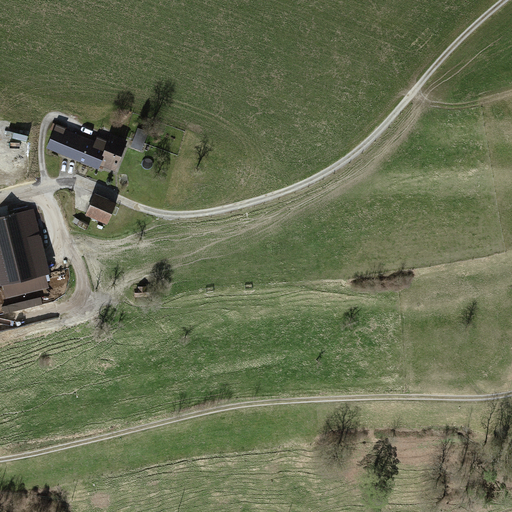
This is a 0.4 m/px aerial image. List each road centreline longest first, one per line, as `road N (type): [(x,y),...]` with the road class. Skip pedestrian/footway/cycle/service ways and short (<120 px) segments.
road 1 (track): [(0,198),(68,183),(163,215),(202,215),(280,194),(369,143),(508,0)]
road 2 (track): [(0,456),(262,404),(511,396)]
road 3 (track): [(0,306),(55,292),(61,277),(45,186),(46,122),(55,117),(97,133)]
